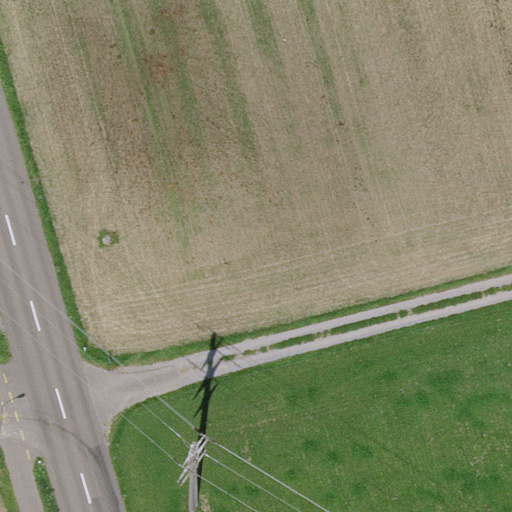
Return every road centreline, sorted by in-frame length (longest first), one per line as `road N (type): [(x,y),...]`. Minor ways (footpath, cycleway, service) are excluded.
road 1 (track): [(0,422),(511,288)]
road 2 (tertiary): [(0,189),(94,511)]
